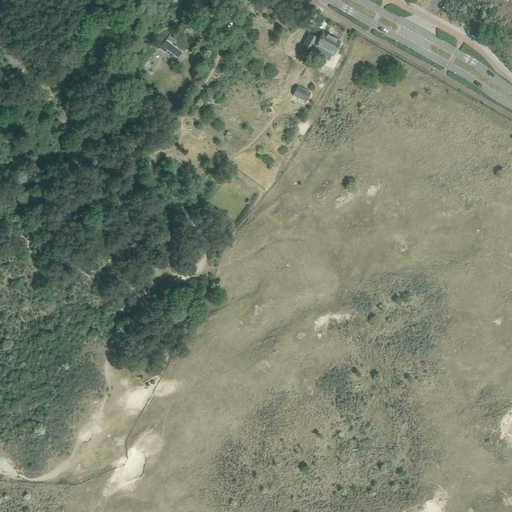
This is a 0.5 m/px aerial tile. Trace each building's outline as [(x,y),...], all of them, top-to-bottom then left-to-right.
[(134,8),(133,7),(130,5),(123,0),(120,0),(116,6),(128,15),(134,8)] [(340,42),(322,32),(312,49),(330,59),(340,42)] [(168,51),(177,58),(186,47),(170,35),(159,49),(165,54),(168,51)] [(308,53),(312,45),(307,42),(303,50),(308,53)] [(292,96),(297,99),(304,103),(310,93),(297,86),(292,96)] [(129,159),(140,146),(133,141),(122,153),(129,159)]
